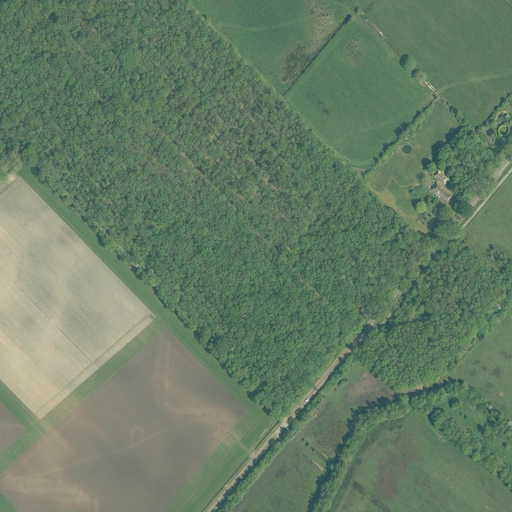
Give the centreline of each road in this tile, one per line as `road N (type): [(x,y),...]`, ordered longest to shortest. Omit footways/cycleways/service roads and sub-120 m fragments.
road 1 (tertiary): [(210,511),(511,155)]
road 2 (track): [(287,422),(22,149)]
